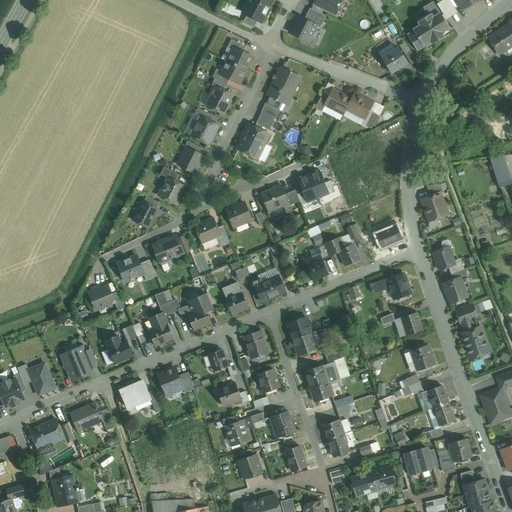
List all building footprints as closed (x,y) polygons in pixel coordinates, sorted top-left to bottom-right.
[(249,0),(248,3),(249,6),(251,7),(247,15),(258,20),(262,22),(272,0),(249,0)] [(316,0),(315,3),(314,4),(335,14),(335,13),(341,0),(316,0)] [(448,0),(443,0),(437,4),(444,15),(454,8),(448,0)] [(461,5),(457,0),(449,0),(455,8),(461,5)] [(457,0),(461,5),(464,10),(464,9),(480,0),(457,0)] [(450,28),(433,2),(423,7),(429,16),(418,22),(420,25),(413,29),(414,30),(408,34),(418,51),(425,46),(424,44),(429,41),(432,44),(445,36),(443,32),(450,28)] [(326,16),(310,8),(304,20),(317,26),(316,26),(320,28),(326,16)] [(258,20),(247,15),(243,23),(254,28),(258,20)] [(304,20),(298,16),(290,33),(309,42),(316,26),(317,26),(304,20)] [(511,23),(488,38),(499,53),(511,44),(511,24),(511,23)] [(246,46),(231,39),(227,48),(232,50),(234,47),(243,52),(246,46)] [(390,43),(377,51),(380,54),(392,47),(390,43)] [(243,52),(234,47),(232,50),(227,61),(246,70),(253,57),(243,52)] [(397,47),(381,57),(390,73),(407,63),(397,47)] [(232,50),(227,48),(222,58),(227,61),(232,50)] [(417,61),(411,51),(405,55),(411,65),(417,61)] [(246,70),(227,61),(222,71),(220,74),(229,79),(239,84),(246,70)] [(301,77),(281,67),(267,95),(270,96),(283,103),(287,105),(301,77)] [(222,71),(216,69),(212,77),(215,78),(226,84),(229,79),(220,74),(222,71)] [(226,84),(215,78),(212,84),(216,86),(224,90),(226,84)] [(224,90),(216,86),(215,88),(212,89),(210,93),(211,95),(206,105),(224,114),(233,95),(224,90)] [(351,99),(332,89),(329,96),(325,104),(344,114),(346,109),(351,99)] [(329,96),(323,92),(315,108),(321,112),(325,104),(329,96)] [(373,103),(354,93),(351,99),(346,109),(365,118),(373,103)] [(270,96),(266,103),(279,109),(283,103),(270,96)] [(266,103),(262,112),(275,119),(279,109),(266,103)] [(214,116),(198,108),(195,113),(200,116),(211,121),(214,116)] [(275,119),(262,112),(256,124),(269,130),(275,119)] [(378,115),(372,112),(365,125),(371,129),(378,115)] [(211,121),(200,116),(197,122),(195,123),(193,126),(194,129),(190,135),(208,145),(218,125),(211,121)] [(269,135),(249,124),(237,148),(245,152),(245,155),(248,156),(250,155),(251,155),(257,158),(269,135)] [(202,148),(187,141),(184,146),(187,147),(199,153),(202,148)] [(199,153),(187,147),(178,165),(194,173),(203,155),(199,153)] [(504,156),(490,158),(499,188),(511,184),(511,183),(503,156),(504,156)] [(178,174),(164,167),(160,174),(168,178),(175,181),(178,174)] [(175,181),(168,178),(159,196),(176,204),(185,186),(175,181)] [(439,183),(426,185),(430,196),(440,193),(440,194),(443,193),(439,183)] [(282,186),(261,194),(268,211),(288,203),(289,202),(285,194),(282,186)] [(295,190),(285,194),(289,202),(288,203),(289,205),(300,201),(295,190)] [(440,194),(440,193),(430,196),(422,200),(430,221),(447,214),(440,194)] [(159,202),(146,196),(144,201),(156,208),(159,202)] [(144,201),(143,201),(140,208),(137,209),(136,212),(137,214),(134,220),(148,228),(148,227),(151,227),(153,222),(152,220),(158,209),(156,208),(144,201)] [(245,203),(226,211),(233,227),(252,219),(245,203)] [(349,206),(348,205),(343,207),(345,213),(356,209),(354,204),(349,206)] [(266,223),(261,212),(255,215),(260,226),(266,223)] [(347,214),(328,222),(330,227),(349,219),(347,214)] [(217,228),(213,219),(195,226),(202,243),(215,237),(219,246),(224,244),(217,228)] [(230,242),(223,225),(217,228),(224,244),(230,242)] [(359,237),(354,225),(347,227),(350,233),(352,239),(359,237)] [(321,233),(312,236),(316,246),(325,243),(321,233)] [(359,259),(351,240),(352,239),(350,233),(325,244),(325,245),(330,255),(339,251),(345,266),(360,260),(360,259),(359,259)] [(177,236),(152,246),(160,263),(161,265),(172,261),(171,259),(184,253),(178,238),(177,236)] [(190,251),(183,236),(178,238),(184,253),(190,251)] [(330,255),(325,245),(319,247),(324,259),(330,256),(330,255)] [(231,246),(226,249),(228,255),(234,253),(231,246)] [(449,247),(433,253),(440,270),(448,267),(455,264),(449,247)] [(271,253),(274,260),(280,257),(277,251),(271,253)] [(126,282),(127,285),(155,277),(149,259),(140,262),(137,254),(114,261),(121,283),(126,282)] [(319,254),(304,260),(306,266),(312,280),(313,280),(327,274),(328,274),(322,259),(321,259),(319,254)] [(280,257),(274,260),(272,261),(277,272),(285,269),(280,257)] [(461,261),(455,264),(448,267),(451,274),(464,269),(461,261)] [(240,268),(238,262),(231,265),(234,271),(235,271),(240,268)] [(245,280),(240,268),(235,271),(240,282),(245,280)] [(451,274),(450,275),(453,281),(460,278),(467,276),(464,269),(451,274)] [(404,273),(386,279),(386,278),(374,282),(370,284),(373,293),(383,290),(387,289),(390,288),(394,299),(410,294),(404,273)] [(279,276),(262,283),(260,279),(252,282),(261,301),(268,298),(268,299),(286,292),(279,276)] [(453,281),(444,284),(445,287),(445,290),(445,293),(446,293),(448,294),(451,303),(467,297),(464,290),(465,288),(464,285),(462,284),(460,278),(453,281)] [(242,293),(237,282),(222,288),(227,299),(226,299),(233,314),(248,308),(242,293)] [(112,294),(108,285),(100,289),(99,288),(97,287),(95,288),(94,290),(95,291),(89,293),(97,310),(114,302),(115,302),(112,294)] [(360,296),(356,286),(349,289),(353,299),(360,296)] [(387,289),(383,290),(386,301),(394,299),(390,288),(387,289)] [(125,308),(118,291),(112,294),(115,302),(114,302),(118,311),(125,308)] [(168,303),(163,292),(155,295),(162,313),(163,317),(164,316),(172,313),(168,303)] [(207,294),(190,301),(189,301),(190,305),(194,312),(205,308),(206,311),(213,308),(207,294)] [(327,299),(317,303),(319,308),(329,304),(327,299)] [(477,313),(492,307),(489,299),(474,304),(477,313)] [(175,300),(168,303),(172,313),(179,310),(179,309),(175,300)] [(390,303),(382,306),(386,315),(387,315),(393,313),(390,303)] [(190,305),(179,309),(179,310),(180,313),(184,314),(187,313),(188,315),(194,312),(190,305)] [(473,305),(456,311),(460,323),(465,322),(470,320),(477,317),(473,305)] [(194,312),(188,315),(194,330),(202,327),(202,326),(210,323),(211,323),(206,311),(205,308),(194,312)] [(89,318),(86,310),(79,313),(82,321),(89,318)] [(417,312),(401,317),(407,335),(422,330),(417,312)] [(163,317),(162,313),(149,318),(154,329),(149,331),(155,346),(163,343),(163,342),(172,339),(173,339),(164,316),(163,317)] [(395,320),(392,314),(380,319),(383,325),(395,320)] [(306,317),(287,323),(291,332),(294,339),(312,333),(309,326),(310,326),(308,321),(307,321),(306,317)] [(325,328),(321,317),(316,319),(319,330),(325,328)] [(407,335),(401,317),(395,319),(396,323),(396,324),(397,325),(398,329),(398,330),(398,331),(399,332),(398,332),(399,333),(400,337),(407,335)] [(481,327),(474,329),(470,320),(465,322),(468,331),(461,334),(470,358),(490,351),(481,327)] [(132,325),(125,328),(130,340),(137,337),(132,325)] [(261,330),(244,336),(251,359),(268,353),(261,330)] [(312,333),(294,339),(296,346),(295,347),(299,356),(305,353),(317,349),(316,345),(315,340),(314,340),(312,333)] [(127,340),(108,348),(115,363),(123,360),(133,355),(127,340)] [(338,344),(323,349),(326,356),(340,351),(338,344)] [(427,345),(410,351),(410,352),(417,370),(417,371),(434,365),(427,345)] [(85,352),(83,347),(62,355),(66,364),(65,365),(66,365),(65,367),(67,368),(71,377),(75,376),(76,380),(89,374),(88,372),(89,369),(98,365),(92,350),(85,352)] [(228,367),(222,350),(209,354),(215,371),(228,367)] [(340,351),(326,356),(329,364),(334,363),(343,359),(340,351)] [(410,352),(405,354),(411,372),(417,370),(410,352)] [(500,360),(507,363),(510,356),(503,353),(500,360)] [(246,360),(240,362),(243,370),(249,369),(249,368),(252,367),(249,359),(246,360)] [(29,370),(28,370),(33,381),(39,395),(56,388),(45,363),(29,370)] [(329,364),(323,366),(328,383),(340,379),(334,363),(329,364)] [(27,364),(18,368),(20,373),(25,385),(33,381),(28,370),(29,370),(27,364)] [(323,366),(305,372),(310,389),(328,383),(323,366)] [(175,368),(158,375),(162,383),(161,386),(163,390),(165,391),(166,392),(170,390),(174,392),(183,388),(178,376),(175,368)] [(274,369),(257,375),(263,393),(280,387),(274,369)] [(511,371),(496,377),(500,388),(501,387),(502,389),(511,385),(511,371)] [(188,372),(178,376),(183,388),(185,393),(194,389),(188,372)] [(20,373),(14,376),(15,380),(16,380),(22,392),(27,390),(25,385),(20,373)] [(417,374),(412,376),(401,381),(404,388),(419,382),(417,374)] [(191,380),(193,386),(200,384),(198,377),(191,380)] [(15,380),(10,382),(9,380),(3,383),(3,385),(0,386),(0,392),(6,407),(12,404),(19,401),(24,399),(22,392),(16,380),(15,380)] [(143,381),(120,391),(128,408),(150,398),(151,398),(148,393),(143,381)] [(419,382),(408,386),(408,387),(411,394),(416,392),(422,389),(419,382)] [(235,383),(218,389),(217,390),(223,406),(223,405),(230,403),(231,403),(241,399),(239,393),(236,383),(235,383)] [(328,383),(310,389),(315,402),(333,396),(328,383)] [(441,385),(421,393),(424,400),(430,398),(433,408),(447,402),(441,385)] [(411,394),(408,386),(404,388),(402,389),(405,396),(411,394)] [(500,388),(480,395),(491,424),(503,419),(504,420),(511,417),(511,416),(502,389),(501,387),(500,388)] [(154,391),(148,393),(151,398),(150,398),(152,402),(157,400),(154,391)] [(245,391),(239,393),(241,399),(243,403),(249,401),(245,391)] [(267,396),(253,401),(255,408),(269,404),(267,396)] [(346,398),(334,402),(336,408),(348,404),(346,398)] [(157,400),(152,402),(154,409),(160,407),(157,400)] [(95,402),(70,413),(78,431),(103,421),(99,412),(95,402)] [(433,408),(428,410),(432,419),(437,417),(440,425),(454,420),(447,402),(433,408)] [(348,404),(336,408),(339,415),(350,411),(348,404)] [(114,427),(107,409),(99,412),(103,421),(107,430),(114,427)] [(385,419),(381,409),(375,411),(379,421),(385,419)] [(288,411),(271,417),(278,438),(295,432),(288,411)] [(264,420),(262,413),(250,417),(253,423),(263,420),(264,420)] [(236,414),(221,418),(224,426),(238,421),(236,414)] [(343,431),(350,429),(346,418),(340,420),(343,431)] [(361,418),(352,421),(355,428),(363,425),(361,418)] [(57,419),(30,430),(41,456),(56,450),(52,443),(64,438),(65,438),(60,426),(57,419)] [(238,421),(224,426),(231,447),(251,440),(250,439),(250,440),(244,425),(245,424),(244,420),(238,421)] [(265,426),(263,420),(253,423),(255,430),(265,426)] [(339,420),(323,426),(327,439),(344,433),(339,420)] [(75,439),(68,423),(60,426),(65,438),(64,438),(66,443),(75,439)] [(441,428),(430,431),(432,438),(443,435),(441,428)] [(408,442),(403,431),(394,436),(400,446),(408,442)] [(344,433),(327,439),(334,457),(349,452),(345,441),(347,441),(344,433)] [(10,436),(0,439),(0,443),(3,452),(10,450),(11,453),(18,450),(13,437),(10,436)] [(465,438),(448,443),(451,456),(439,459),(440,463),(453,460),(453,461),(469,457),(467,446),(465,438)] [(375,440),(358,445),(359,448),(370,445),(372,452),(379,450),(375,440)] [(503,443),(493,446),(498,459),(507,455),(504,448),(503,443)] [(370,445),(359,448),(362,456),(372,452),(370,445)] [(299,446),(285,451),(292,472),(307,467),(299,446)] [(428,451),(427,448),(416,451),(422,471),(433,468),(428,451)] [(439,466),(434,449),(428,451),(433,468),(439,466)] [(416,451),(404,454),(410,474),(422,471),(416,451)] [(256,454),(238,460),(245,479),(262,473),(260,466),(260,465),(258,459),(257,460),(256,454)] [(507,455),(498,459),(503,475),(511,471),(511,464),(509,455),(507,455)] [(453,460),(440,463),(442,471),(455,468),(453,461),(453,460)] [(404,477),(401,464),(394,466),(398,478),(404,477)] [(390,467),(372,472),(378,491),(377,488),(395,483),(390,467)] [(59,468),(51,471),(53,479),(61,477),(59,468)] [(332,483),(344,480),(341,468),(329,471),(332,483)] [(472,470),(460,473),(462,479),(473,476),(472,470)] [(372,472),(351,478),(351,477),(356,497),(378,491),(372,472),(372,471),(372,472)] [(53,479),(52,479),(58,507),(77,503),(77,502),(85,500),(83,490),(80,490),(79,488),(76,488),(73,475),(61,477),(53,479)] [(473,476),(462,479),(463,485),(475,482),(473,476)] [(475,482),(463,485),(467,496),(488,490),(485,479),(475,482)] [(22,484),(6,489),(10,499),(12,499),(25,495),(22,484)] [(488,490),(467,496),(470,507),(472,507),(472,506),(491,501),(488,490)] [(280,511),(276,496),(257,501),(259,511),(280,511)] [(446,497),(426,502),(427,507),(426,508),(443,504),(448,503),(446,497)] [(292,498),(280,501),(283,511),(295,511),(292,498)] [(10,499),(0,502),(0,511),(15,511),(12,499),(10,499)] [(168,501),(152,501),(154,511),(177,511),(196,508),(194,500),(168,501)] [(491,501),(472,506),(472,507),(473,511),(495,511),(496,511),(493,500),(491,501)] [(259,511),(257,501),(243,505),(245,509),(245,511),(259,511)] [(323,511),(321,501),(303,505),(305,511),(323,511)] [(100,502),(92,504),(94,511),(102,510),(100,502)]
